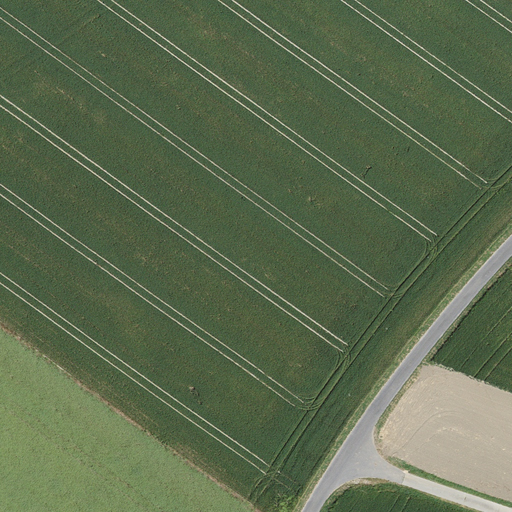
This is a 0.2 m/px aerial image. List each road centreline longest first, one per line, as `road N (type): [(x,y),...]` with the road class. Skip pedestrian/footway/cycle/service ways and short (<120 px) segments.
road 1 (tertiary): [(321,511),(511,250)]
road 2 (track): [(488,511),(349,465)]
